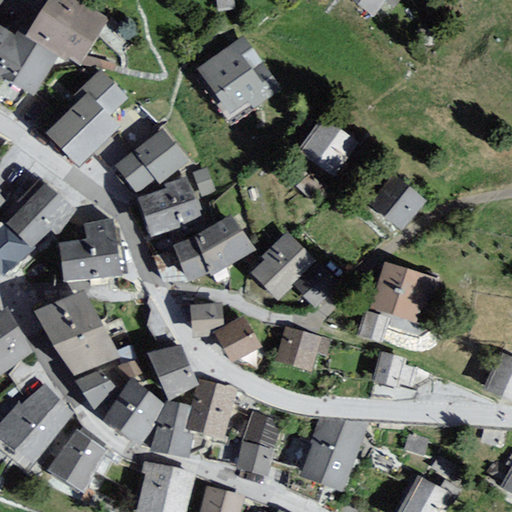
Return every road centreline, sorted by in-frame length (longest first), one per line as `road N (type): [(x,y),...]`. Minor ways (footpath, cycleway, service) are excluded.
road 1 (residential): [(0,131),(108,218),(141,273),(152,315),(182,353),(245,393),(312,415),(511,420)]
road 2 (residential): [(0,300),(83,421),(117,446),(206,468),(311,511)]
